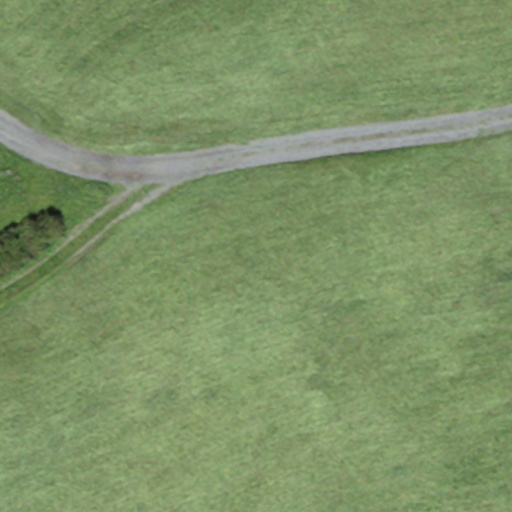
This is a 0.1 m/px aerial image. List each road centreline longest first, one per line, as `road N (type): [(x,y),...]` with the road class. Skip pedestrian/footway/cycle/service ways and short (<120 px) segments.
road 1 (track): [(511,112),(179,166),(92,163),(23,146),(0,128)]
road 2 (track): [(179,166),(28,276),(0,287)]
